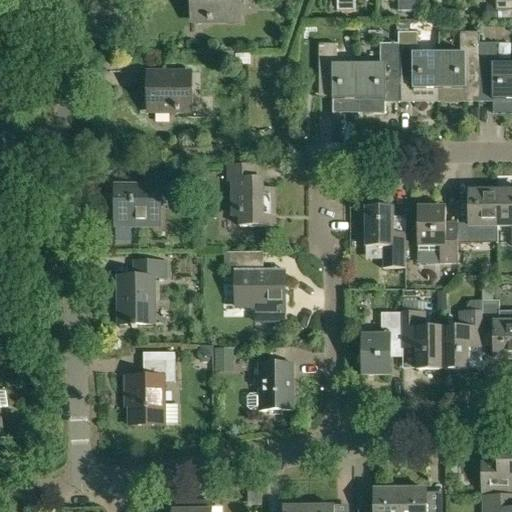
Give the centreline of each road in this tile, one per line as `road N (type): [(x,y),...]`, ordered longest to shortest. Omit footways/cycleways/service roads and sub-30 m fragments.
road 1 (residential): [(336,448),(317,151),(511,151)]
road 2 (residential): [(81,478),(70,192),(64,158),(48,138)]
road 3 (residential): [(117,479),(336,448)]
road 4 (residential): [(336,448),(511,418)]
road 5 (residential): [(48,138),(127,0)]
